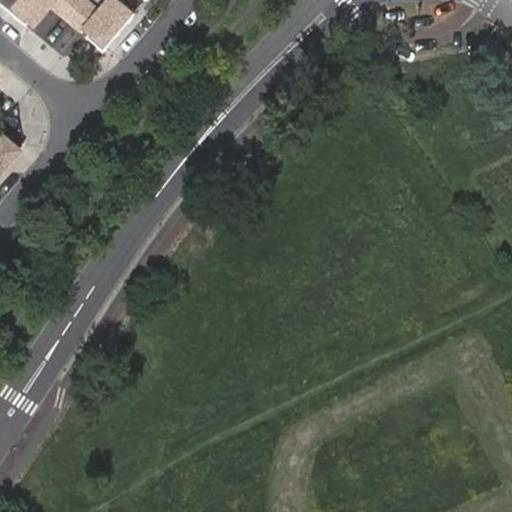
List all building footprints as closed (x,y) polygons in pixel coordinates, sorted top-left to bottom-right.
[(0,0),(0,3),(9,12),(19,0),(0,0)] [(19,0),(9,12),(25,26),(38,11),(43,16),(50,8),(57,0),(19,0)] [(57,0),(50,8),(79,33),(92,18),(98,11),(85,0),(57,0)] [(107,0),(98,11),(92,18),(98,25),(86,39),(102,54),(134,16),(114,0),(107,0)] [(0,163),(12,149),(0,139),(0,163)]
